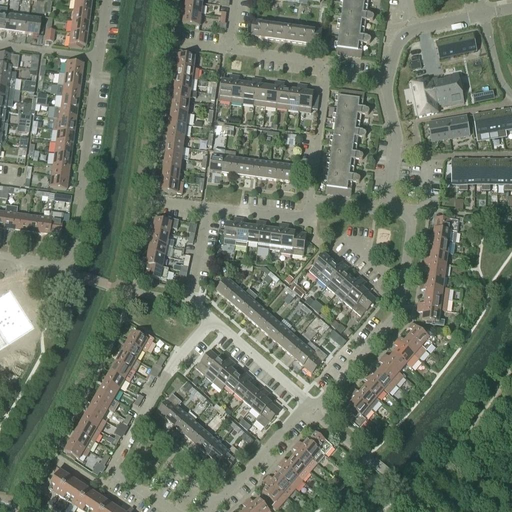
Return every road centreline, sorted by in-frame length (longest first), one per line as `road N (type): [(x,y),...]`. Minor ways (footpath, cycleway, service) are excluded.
road 1 (residential): [(212,320),(171,367),(113,467),(171,511)]
road 2 (residential): [(311,405),(397,313),(412,212)]
road 3 (residential): [(63,269),(85,192),(96,57)]
road 4 (residential): [(204,511),(311,405)]
road 5 (residential): [(387,82),(402,36),(483,14)]
road 6 (residential): [(311,405),(212,320)]
road 7 (residential): [(309,202),(327,74)]
road 8 (residential): [(387,209),(396,149),(387,82)]
road 9 (residential): [(212,320),(190,297),(210,210)]
